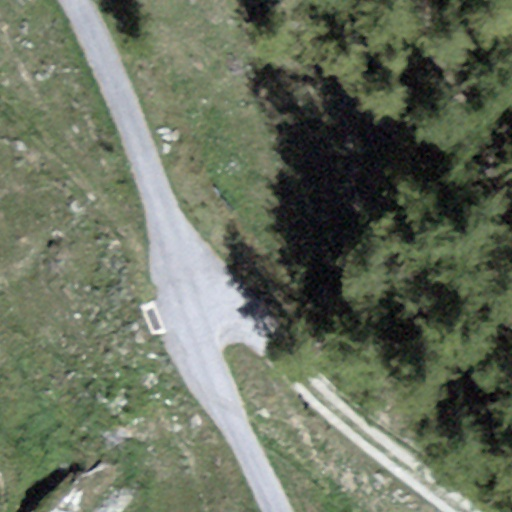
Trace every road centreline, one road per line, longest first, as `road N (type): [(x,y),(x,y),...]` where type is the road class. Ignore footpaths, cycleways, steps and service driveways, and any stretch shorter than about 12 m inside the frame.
road 1 (track): [(184,294),(251,334),(459,511)]
road 2 (unclassified): [(177,258),(141,136),(73,0)]
road 3 (unclassified): [(177,258),(184,294),(279,511)]
